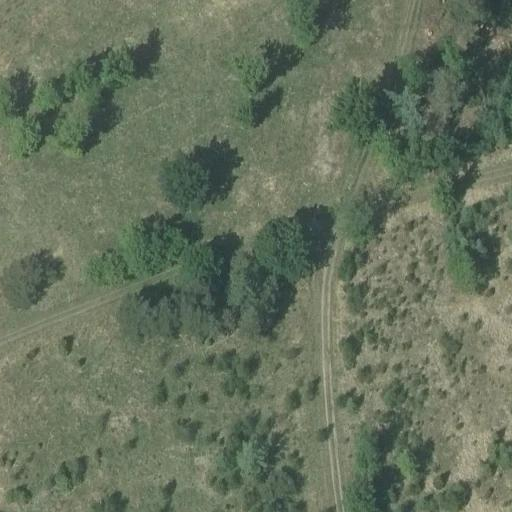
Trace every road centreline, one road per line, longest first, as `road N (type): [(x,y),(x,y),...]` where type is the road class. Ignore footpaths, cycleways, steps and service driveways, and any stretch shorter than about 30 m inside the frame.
road 1 (track): [(511,166),(352,213),(0,349)]
road 2 (track): [(413,0),(352,213),(330,262),(326,357),(340,511)]
